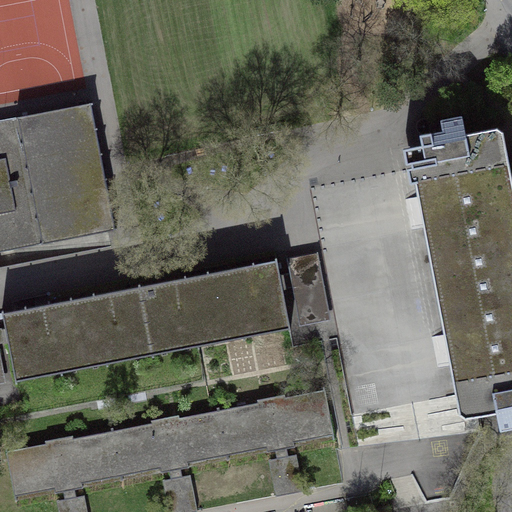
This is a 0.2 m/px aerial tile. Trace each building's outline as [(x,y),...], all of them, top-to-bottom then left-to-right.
[(92,103),(0,120),(0,251),(117,229),(116,228),(115,228),(110,204),(112,204),(112,203),(110,203),(106,179),(107,179),(107,178),(105,178),(101,154),(102,154),(102,153),(100,153),(96,129),(97,129),(97,128),(96,128),(91,104),(92,104),(92,103)] [(511,176),(503,131),(497,127),(466,133),(462,115),(441,119),(443,130),(420,134),(422,145),(403,148),(406,164),(411,163),(412,167),(407,168),(410,183),(415,182),(433,279),(459,412),(465,417),(497,411),(500,428),(511,426),(511,176)] [(313,250),(280,257),(293,329),(326,323),(313,250)] [(289,330),(291,330),(277,257),(275,257),(275,260),(4,312),(3,310),(2,310),(5,327),(0,328),(0,343),(8,342),(16,383),(17,382),(17,380),(289,328),(289,330)] [(7,448),(5,448),(15,501),(17,500),(16,497),(54,489),(55,493),(63,491),(65,501),(76,499),(75,489),(83,487),(82,484),(120,476),(121,480),(123,480),(122,476),(160,469),(161,472),(169,471),(171,481),(177,479),(182,478),(181,468),(189,467),(188,463),(226,456),(227,460),(229,459),(228,456),(266,448),(267,452),(275,450),(277,460),(289,458),(287,448),(295,447),(294,443),(332,436),(333,439),(335,439),(325,387),(323,387),(324,391),(286,398),(285,394),(257,400),(258,403),(220,411),(219,407),(217,408),(218,411),(180,419),(179,415),(151,420),(152,424),(114,431),(113,428),(111,428),(112,432),(73,439),(73,435),(45,441),(46,444),(8,452),(7,448)] [(277,494),(302,490),(295,457),(289,458),(277,460),(271,461),(274,480),(277,494)] [(169,511),(184,511),(195,510),(189,477),(182,478),(177,479),(171,481),(164,482),(169,511)] [(59,511),(85,511),(83,498),(76,499),(65,501),(58,502),(59,511)]
